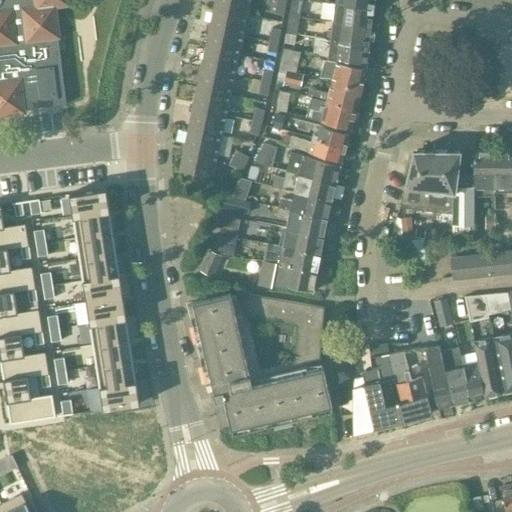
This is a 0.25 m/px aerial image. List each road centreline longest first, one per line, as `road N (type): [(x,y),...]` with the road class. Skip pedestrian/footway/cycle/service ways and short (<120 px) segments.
road 1 (unknown): [(62,153),(97,354),(106,368),(174,386)]
road 2 (residential): [(178,403),(153,256),(148,151)]
road 3 (residential): [(372,331),(367,231),(392,110)]
road 4 (secondary): [(332,483),(511,435)]
road 5 (residential): [(148,151),(159,56),(177,0)]
road 6 (residential): [(0,161),(148,151)]
road 7 (residential): [(392,110),(511,113)]
